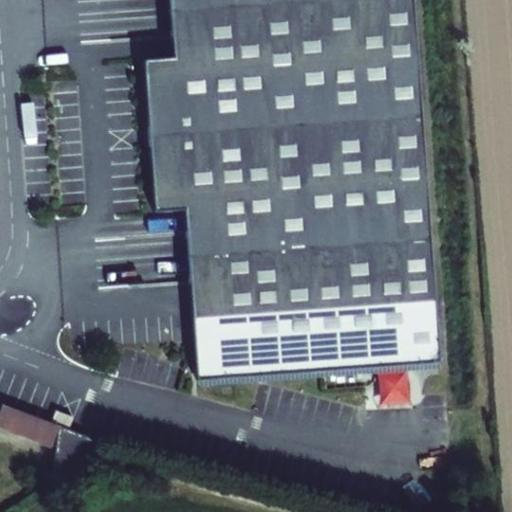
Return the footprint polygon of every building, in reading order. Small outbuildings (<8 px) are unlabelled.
[(141,60),(147,135),(419,115),(410,0),(307,0),(168,11),(171,57),(141,60)] [(166,0),(168,11),(307,0),(166,0)] [(183,209),(186,256),(429,238),(419,115),(147,135),(153,211),(183,209)] [(186,256),(195,380),(438,362),(429,238),(186,256)] [(48,475),(55,484),(116,445),(59,429),(56,432),(48,475)]
